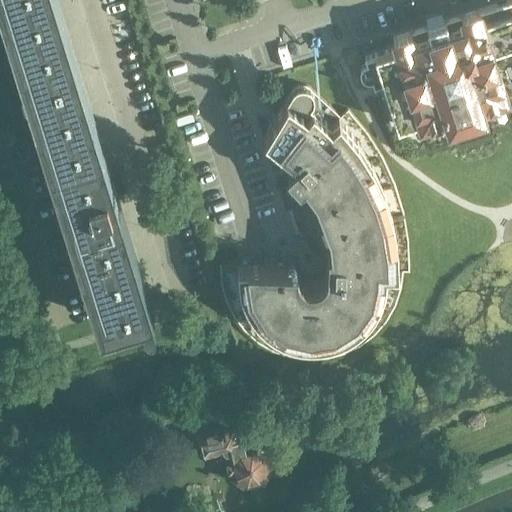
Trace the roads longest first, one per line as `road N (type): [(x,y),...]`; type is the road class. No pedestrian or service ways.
road 1 (residential): [(182,288),(93,0)]
road 2 (residential): [(194,56),(250,242)]
road 3 (residential): [(374,0),(194,56)]
road 4 (residential): [(0,169),(13,184),(55,327)]
